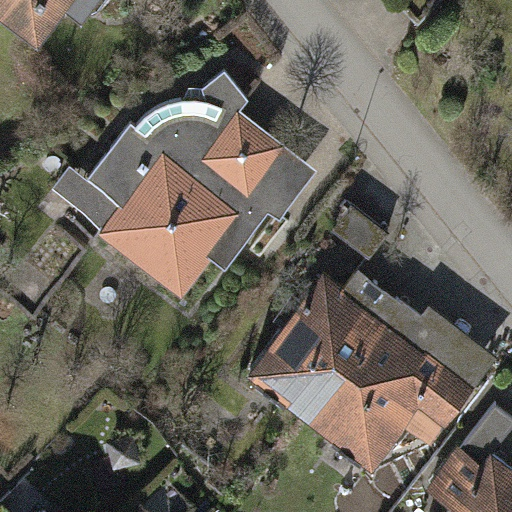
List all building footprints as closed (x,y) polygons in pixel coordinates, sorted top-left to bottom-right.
[(90,0),(0,0),(0,16),(7,22),(49,54),(90,0)] [(301,154),(229,106),(200,105),(167,112),(143,131),(96,183),(78,167),(49,201),(188,292),(301,154)] [(355,201),(325,236),(355,261),(385,226),(355,201)] [(403,325),(337,275),(259,375),(325,426),(403,325)] [(485,387),(403,325),(325,426),(383,470),(430,410),(453,428),(485,387)] [(511,438),(511,415),(494,405),(428,484),(456,507),(451,511),(511,511),(511,464),(498,454),(511,438)]
